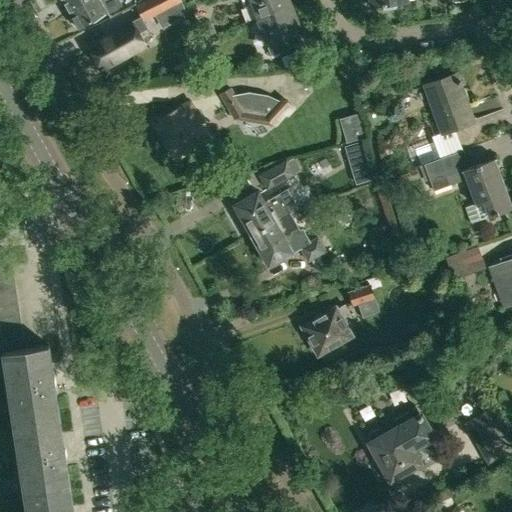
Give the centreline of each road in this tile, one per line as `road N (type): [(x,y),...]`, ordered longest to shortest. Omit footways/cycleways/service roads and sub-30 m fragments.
road 1 (residential): [(300,511),(8,0)]
road 2 (tertiary): [(246,511),(0,81)]
road 3 (residential): [(330,0),(335,16),(359,36),(509,24)]
